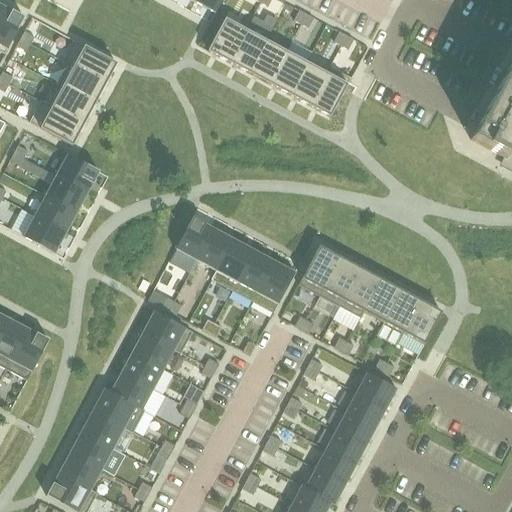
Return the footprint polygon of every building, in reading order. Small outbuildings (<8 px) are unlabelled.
[(193,0),(192,2),(214,14),(222,0),(193,0)] [(2,6),(0,9),(0,52),(4,55),(24,18),(2,6)] [(299,11),(293,21),(300,25),(306,15),(299,11)] [(306,15),(300,25),(308,29),(313,19),(306,15)] [(224,20),(207,52),(228,64),(246,31),(224,20)] [(246,31),(228,64),(248,75),(266,42),(246,31)] [(24,33),(20,40),(30,46),(34,38),(24,33)] [(339,33),(333,43),(340,47),(346,37),(339,33)] [(346,37),(340,47),(348,51),(353,41),(346,37)] [(20,40),(16,47),(26,53),(30,46),(20,40)] [(73,42),(62,63),(105,86),(116,65),(73,42)] [(266,42),(248,75),(268,85),(286,53),(266,42)] [(286,53),(268,85),(288,96),(306,64),(286,53)] [(511,61),(477,128),(475,127),(469,137),(471,138),(470,140),(506,159),(511,147),(511,61)] [(68,67),(57,86),(94,106),(105,86),(62,63),(61,63),(68,67)] [(306,64),(288,96),(308,107),(329,68),(328,68),(325,74),(306,64)] [(329,68),(308,107),(329,118),(350,79),(329,68)] [(2,73),(0,76),(0,81),(8,86),(12,78),(2,73)] [(0,81),(0,90),(4,93),(8,86),(0,81)] [(41,102),(40,103),(83,126),(94,106),(57,86),(47,105),(41,102)] [(40,103),(29,124),(72,147),(83,126),(40,103)] [(17,147),(13,154),(24,160),(27,152),(17,147)] [(13,154),(9,162),(20,167),(24,160),(13,154)] [(66,156),(55,177),(87,194),(99,173),(66,156)] [(55,177),(44,197),(77,214),(87,194),(55,177)] [(44,197),(33,217),(66,234),(77,214),(44,197)] [(33,217),(22,238),(55,255),(66,234),(33,217)] [(175,251),(168,264),(189,275),(196,262),(213,229),(192,218),(175,251)] [(213,229),(196,262),(215,272),(210,281),(211,281),(233,240),(213,229)] [(233,240),(211,281),(231,292),(253,251),(233,240)] [(318,247),(298,286),(319,298),(339,259),(318,247)] [(253,251),(231,292),(252,303),(274,262),(253,251)] [(339,259),(319,298),(339,308),(360,270),(339,259)] [(274,262),(252,303),(273,314),(294,273),(274,262)] [(360,270),(339,308),(359,319),(380,280),(360,270)] [(380,280),(359,319),(360,320),(363,313),(382,324),(400,291),(380,280)] [(400,291),(382,324),(402,334),(420,302),(400,291)] [(167,299),(161,309),(168,313),(174,303),(167,299)] [(420,302),(402,334),(423,346),(441,313),(420,302)] [(174,303),(168,313),(175,317),(181,307),(174,303)] [(153,312),(142,333),(181,354),(192,333),(153,312)] [(299,317),(293,327),(301,331),(306,321),(299,317)] [(7,319),(0,331),(0,367),(5,371),(27,330),(7,319)] [(207,321),(201,331),(209,335),(214,325),(207,321)] [(306,321),(301,331),(308,335),(313,325),(306,321)] [(214,325),(209,335),(216,339),(221,328),(214,325)] [(27,330),(5,371),(26,382),(48,341),(27,330)] [(142,333),(131,353),(163,371),(174,352),(180,355),(181,354),(142,333)] [(339,339),(333,349),(341,353),(346,343),(339,339)] [(248,343),(242,353),(250,357),(255,347),(248,343)] [(346,343),(341,353),(348,357),(353,347),(346,343)] [(131,353),(120,374),(153,391),(163,371),(131,353)] [(208,360),(204,367),(214,373),(218,365),(208,360)] [(379,360),(374,370),(381,374),(386,364),(379,360)] [(311,361),(307,368),(318,374),(322,367),(311,361)] [(386,364),(381,374),(388,378),(394,368),(386,364)] [(204,367),(201,374),(211,380),(214,373),(204,367)] [(307,368),(303,376),(314,382),(318,374),(307,368)] [(104,389),(103,390),(144,412),(154,418),(165,398),(153,391),(120,374),(110,393),(104,389)] [(366,374),(355,394),(386,410),(396,390),(366,374)] [(103,390),(92,411),(132,433),(144,412),(103,390)] [(355,394),(345,413),(375,429),(386,410),(355,394)] [(290,399),(286,406),(298,412),(302,405),(290,399)] [(187,400),(183,407),(193,413),(197,406),(187,400)] [(286,406),(282,414),(294,420),(298,412),(286,406)] [(183,407),(179,415),(189,420),(193,413),(183,407)] [(92,411),(80,433),(113,450),(124,430),(132,434),(132,433),(92,411)] [(345,413),(334,432),(365,448),(375,429),(345,413)] [(334,432),(324,451),(355,467),(365,448),(334,432)] [(80,433),(69,454),(101,471),(113,450),(80,433)] [(270,437),(266,444),(277,450),(281,443),(270,437)] [(165,441),(161,448),(171,454),(175,447),(165,441)] [(266,444),(262,452),(273,458),(277,450),(266,444)] [(161,448),(157,456),(167,461),(171,454),(161,448)] [(324,451),(314,470),(345,486),(355,467),(324,451)] [(69,454),(58,475),(96,496),(97,495),(90,491),(101,471),(69,454)] [(301,486),(300,487),(334,505),(345,486),(314,470),(304,488),(301,486)] [(58,475),(46,497),(73,511),(87,511),(96,496),(58,475)] [(249,475),(245,482),(257,488),(261,481),(249,475)] [(245,482),(241,490),(253,496),(257,488),(245,482)] [(142,483),(138,491),(148,496),(152,489),(142,483)] [(300,487),(290,506),(301,511),(326,511),(330,504),(334,506),(334,505),(300,487)] [(138,491),(134,498),(144,503),(148,496),(138,491)]
